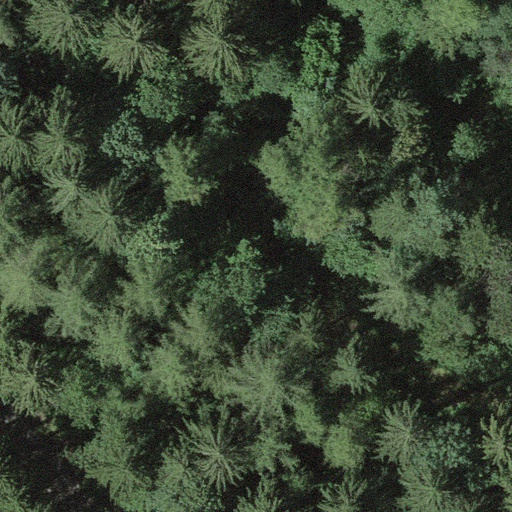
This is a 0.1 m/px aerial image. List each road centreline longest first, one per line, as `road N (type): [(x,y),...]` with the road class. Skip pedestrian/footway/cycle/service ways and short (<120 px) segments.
road 1 (track): [(0,70),(370,356)]
road 2 (track): [(370,356),(511,464)]
road 3 (track): [(89,511),(0,406)]
